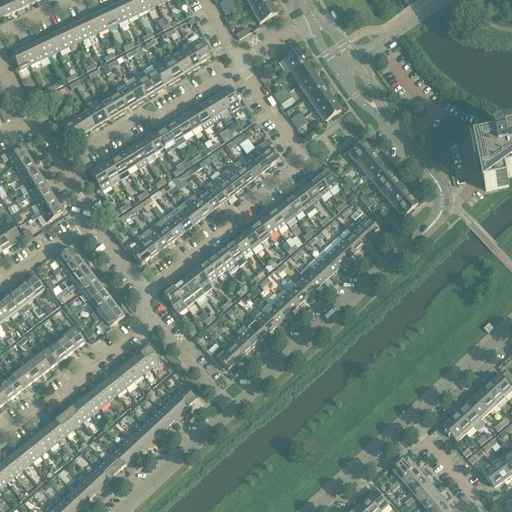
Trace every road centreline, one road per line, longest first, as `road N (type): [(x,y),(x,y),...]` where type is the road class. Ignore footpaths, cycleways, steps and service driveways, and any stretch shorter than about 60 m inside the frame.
road 1 (tertiary): [(233,407),(439,214),(433,180),(382,120)]
road 2 (residential): [(143,292),(220,237),(236,212),(303,161),(240,68)]
road 3 (residential): [(58,167),(240,68)]
road 4 (residential): [(0,440),(152,321)]
road 5 (tertiary): [(120,511),(233,407)]
road 6 (tertiary): [(511,326),(407,422)]
road 7 (tertiary): [(407,422),(314,511)]
